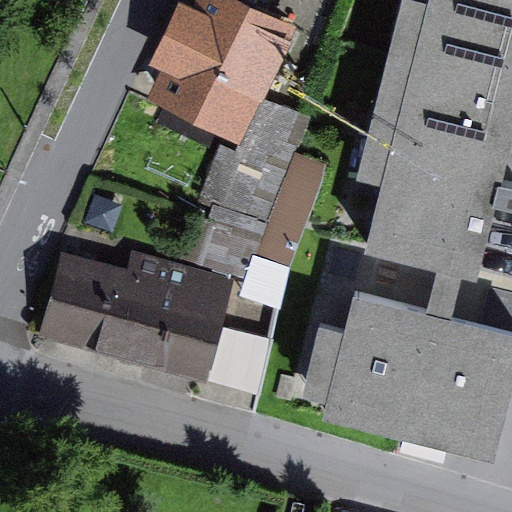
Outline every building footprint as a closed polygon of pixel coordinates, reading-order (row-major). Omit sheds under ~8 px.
[(254,0),(220,0),(215,11),(206,7),(181,58),(189,62),(175,92),(254,131),(306,25),(254,0)] [(511,206),(511,0),(418,0),(374,173),(401,180),(384,247),(454,265),(442,310),(469,317),(481,272),(494,276),(511,206)] [(258,290),(291,301),(349,128),(275,104),(257,156),(236,148),(202,251),(264,272),(258,290)] [(147,256),(142,275),(76,256),(55,327),(211,372),(237,282),(147,256)] [(319,391),(344,397),(341,410),(507,453),(511,433),(511,328),(469,317),(442,310),(372,292),(362,330),(336,323),(319,391)]
